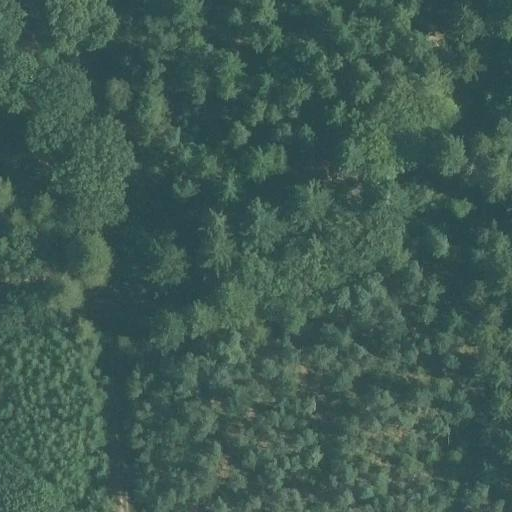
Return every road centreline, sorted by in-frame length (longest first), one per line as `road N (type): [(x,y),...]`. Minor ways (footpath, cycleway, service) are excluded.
road 1 (track): [(0,338),(104,324),(244,281),(336,229),(434,145),(511,55)]
road 2 (track): [(83,0),(120,511)]
road 3 (unknown): [(511,429),(504,448),(458,478),(261,511)]
